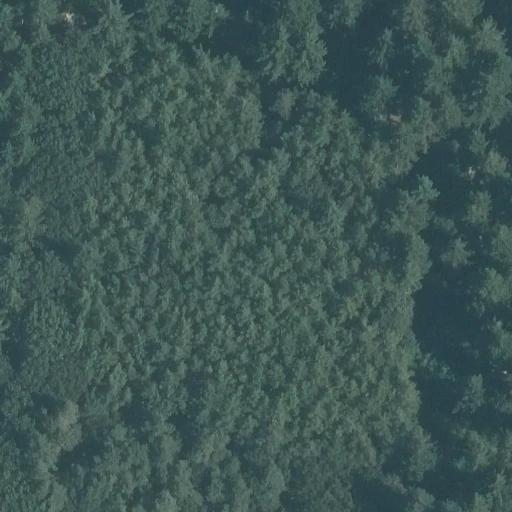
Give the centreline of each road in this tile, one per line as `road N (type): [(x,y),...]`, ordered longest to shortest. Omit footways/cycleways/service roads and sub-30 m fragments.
road 1 (track): [(70,0),(44,351),(0,465)]
road 2 (track): [(66,53),(406,104),(511,136)]
